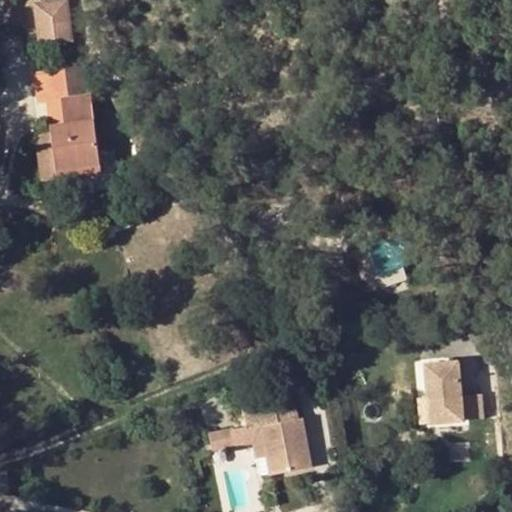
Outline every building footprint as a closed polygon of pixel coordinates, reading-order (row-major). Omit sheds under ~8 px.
[(11,6),(14,25),(37,21),(34,2),(11,6)] [(59,42),(62,68),(86,65),(83,39),(59,42)] [(90,95),(86,65),(62,68),(66,98),(90,95)] [(101,175),(90,95),(66,98),(58,99),(61,124),(51,125),(58,180),(101,175)] [(393,239),(354,252),(363,281),(402,268),(393,239)] [(454,365),(421,369),(425,402),(428,428),(461,424),(458,399),(454,365)] [(478,397),(458,399),(461,424),(481,421),(478,397)] [(425,402),(415,403),(419,429),(428,428),(425,402)] [(275,407),(245,412),(248,431),(251,430),(261,428),(267,459),(271,477),(311,469),(301,420),(279,424),(275,407)] [(258,460),(267,459),(261,428),(251,430),(258,460)] [(7,471),(0,473),(0,494),(10,497),(7,471)]
